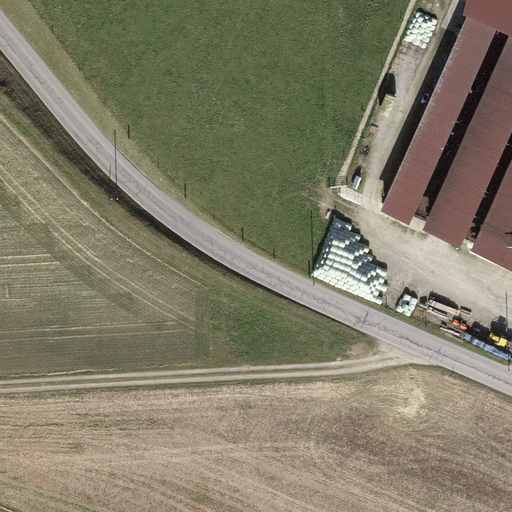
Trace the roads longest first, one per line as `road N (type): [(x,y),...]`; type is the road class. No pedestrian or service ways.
road 1 (tertiary): [(511,386),(430,354),(178,224),(0,22)]
road 2 (track): [(430,354),(348,367),(0,386)]
